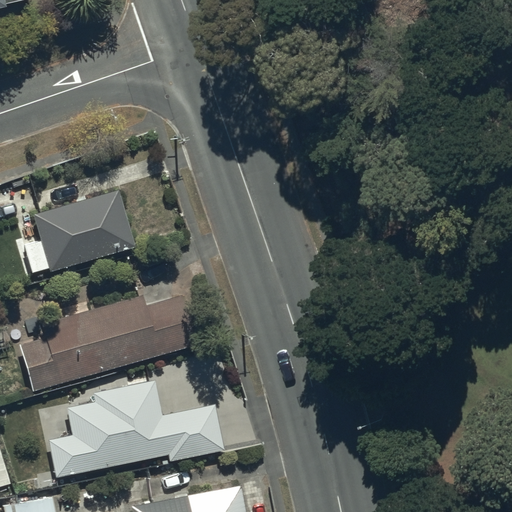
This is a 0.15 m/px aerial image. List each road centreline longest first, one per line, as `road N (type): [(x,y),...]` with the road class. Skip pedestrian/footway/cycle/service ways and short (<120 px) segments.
road 1 (tertiary): [(197,48),(272,260),(342,511)]
road 2 (residential): [(0,114),(197,48)]
